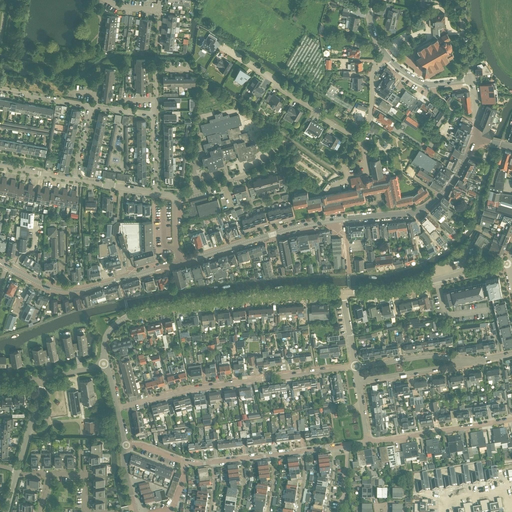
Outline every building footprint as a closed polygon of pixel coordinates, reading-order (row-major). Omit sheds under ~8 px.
[(400,13),(401,10),(393,8),(392,11),(389,11),(388,15),(388,17),(388,16),(385,27),(394,29),(397,16),(396,16),(396,13),(400,13)] [(445,21),(445,14),(429,15),(429,26),(435,26),(444,25),(445,25),(445,21)] [(357,30),(359,18),(351,16),(349,28),(353,29),(352,30),(353,30),(354,30),(355,30),(356,30),(357,30)] [(441,29),(444,27),(444,25),(435,26),(435,29),(433,29),(433,38),(435,40),(418,50),(418,51),(417,52),(417,53),(417,54),(417,55),(418,55),(418,56),(419,56),(420,55),(421,56),(416,58),(417,60),(415,62),(418,68),(421,66),(422,68),(423,68),(425,71),(428,69),(429,71),(438,66),(439,69),(443,67),(441,64),(449,59),(453,57),(453,56),(454,55),(452,52),(451,53),(450,51),(451,50),(451,49),(452,49),(452,48),(452,47),(452,46),(451,45),(451,44),(450,44),(450,43),(449,43),(447,43),(447,42),(447,41),(450,39),(447,34),(440,38),(439,29),(441,29)] [(212,46),(215,40),(208,36),(206,40),(204,39),(202,43),(201,43),(201,44),(201,45),(200,46),(203,48),(201,50),(202,51),(204,53),(205,53),(207,51),(209,52),(210,51),(211,51),(212,49),(213,47),(212,46)] [(148,48),(148,42),(137,41),(137,46),(139,47),(139,50),(144,50),(144,47),(148,48)] [(175,50),(176,43),(173,43),(160,41),(159,44),(164,44),(164,47),(167,48),(166,51),(172,52),(173,50),(175,50)] [(360,54),(360,49),(349,48),(348,56),(359,57),(359,56),(360,56),(360,54)] [(225,60),(224,62),(217,58),(213,63),(220,67),(219,70),(225,74),(232,64),(225,60)] [(143,64),(145,64),(145,60),(136,60),(136,64),(134,64),(135,72),(136,72),(136,75),(145,75),(145,71),(143,71),(143,68),(147,68),(147,67),(143,67),(143,64)] [(362,70),(362,62),(351,63),(351,70),(362,70)] [(487,67),(486,65),(484,66),(482,67),(478,68),(476,68),(477,74),(483,73),(483,74),(487,74),(487,73),(491,72),(487,67)] [(247,77),(249,74),(239,68),(234,79),(241,84),(247,77)] [(392,76),(391,75),(393,74),(391,73),(391,72),(390,71),(389,71),(388,71),(388,70),(387,69),(386,69),(385,69),(385,68),(380,75),(384,78),(383,80),(376,88),(380,90),(377,94),(384,99),(390,90),(393,86),(391,85),(394,80),(395,78),(394,78),(394,77),(393,76),(392,76)] [(113,73),(113,70),(105,69),(104,73),(106,73),(106,76),(101,75),(101,77),(106,77),(105,80),(104,80),(103,84),(112,85),(112,82),(114,82),(115,74),(113,73)] [(175,78),(172,78),(172,74),(170,74),(170,78),(167,78),(167,77),(163,77),(163,85),(167,85),(167,87),(175,87),(175,85),(179,85),(179,76),(175,76),(175,78)] [(190,78),(187,78),(187,74),(186,74),(186,78),(183,78),(183,76),(179,76),(179,85),(182,85),(182,87),(191,87),(191,85),(195,85),(195,76),(190,76),(190,78)] [(143,80),(145,80),(145,75),(136,75),(136,79),(135,79),(135,87),(136,87),(136,91),(145,91),(145,87),(143,87),(143,84),(148,84),(148,82),(143,82),(143,80)] [(258,87),(261,82),(254,78),(248,88),(249,89),(249,90),(252,92),(254,91),(261,96),(264,91),(258,87)] [(359,89),(362,89),(362,78),(354,78),(353,78),(353,82),(354,82),(354,89),(357,89),(357,90),(359,90),(359,89)] [(111,89),(112,85),(103,84),(103,88),(104,89),(104,91),(100,91),(99,92),(104,93),(103,96),(102,96),(101,100),(110,101),(110,97),(112,97),(113,89),(111,89)] [(350,111),(354,105),(336,94),(339,89),(331,84),(325,95),(350,111)] [(414,92),(413,90),(408,87),(401,98),(398,101),(399,101),(411,110),(418,102),(417,101),(416,99),(416,97),(416,94),(414,92)] [(398,101),(401,98),(392,92),(390,90),(384,99),(387,100),(396,106),(399,101),(398,101)] [(463,105),(471,104),(469,91),(464,92),(464,93),(463,93),(463,91),(456,93),(457,93),(452,93),(453,97),(457,96),(457,98),(462,97),(463,105)] [(278,100),(279,98),(273,94),(272,96),(269,94),(266,100),(269,102),(269,101),(274,103),(271,107),(278,111),(283,103),(278,100)] [(486,103),(494,102),(494,100),(494,99),(494,98),(495,95),(481,97),(482,103),(484,103),(484,104),(486,104),(486,103)] [(163,107),(164,107),(168,107),(168,108),(172,108),(172,107),(176,107),(176,103),(180,103),(180,98),(168,98),(168,101),(163,101),(163,107)] [(391,106),(383,100),(378,107),(387,112),(392,115),(394,113),(391,112),(393,107),(391,106)] [(15,111),(17,102),(11,101),(9,110),(9,112),(11,112),(11,110),(15,111)] [(364,117),(368,106),(359,103),(356,111),(359,112),(358,115),(356,121),(360,122),(362,117),(364,117)] [(431,109),(433,105),(430,103),(427,106),(423,103),(419,108),(423,110),(421,112),(429,118),(433,113),(428,110),(430,108),(431,109)] [(464,113),(472,112),(471,104),(463,105),(464,113)] [(295,110),(290,106),(284,116),(289,120),(291,117),(297,121),(302,112),(296,108),(295,110)] [(496,111),(497,110),(487,106),(484,112),(494,115),(498,117),(496,116),(496,111)] [(47,108),(45,116),(52,118),(54,109),(47,108)] [(71,115),(79,116),(81,110),(72,108),(71,115)] [(340,119),(343,114),(334,108),(331,113),(340,119)] [(438,126),(441,123),(446,114),(441,110),(433,122),(438,126)] [(164,121),(172,121),(176,121),(176,115),(180,115),(180,111),(172,111),(172,114),(164,114),(164,121)] [(494,117),(494,115),(484,112),(482,117),(493,121),(492,121),(496,122),(494,121),(494,117)] [(239,127),(230,129),(230,127),(241,124),(238,115),(229,117),(228,115),(226,115),(226,116),(222,117),(221,113),(218,114),(223,132),(227,131),(229,139),(225,140),(231,159),(236,157),(236,156),(238,155),(239,160),(246,158),(247,160),(255,158),(253,151),(257,150),(255,143),(248,145),(248,143),(247,140),(249,139),(247,134),(240,136),(240,134),(241,134),(239,127)] [(385,116),(384,116),(380,113),(377,118),(386,124),(384,127),(391,131),(393,127),(390,125),(392,121),(388,118),(385,116)] [(219,133),(223,132),(218,114),(215,114),(216,119),(212,120),(212,119),(210,120),(210,123),(201,125),(203,134),(215,131),(216,133),(207,136),(208,143),(203,144),(205,151),(207,151),(208,154),(208,156),(202,158),(204,165),(207,164),(209,171),(218,169),(217,166),(224,164),(222,160),(225,159),(225,160),(231,159),(225,140),(221,141),(219,133)] [(468,122),(468,121),(462,117),(461,120),(463,121),(460,128),(470,133),(470,132),(471,132),(471,131),(471,130),(473,125),(471,125),(468,124),(469,123),(468,122)] [(492,122),(492,121),(493,121),(482,117),(481,121),(481,123),(492,127),(492,122)] [(319,136),(323,128),(311,121),(304,132),(304,133),(304,132),(309,135),(310,133),(316,137),(317,135),(319,136)] [(497,129),(492,127),(481,123),(481,126),(484,127),(482,133),(493,137),(497,129)] [(378,135),(382,129),(375,124),(370,133),(370,134),(374,136),(375,133),(378,135)] [(470,133),(463,130),(458,128),(456,132),(455,131),(454,132),(451,131),(450,132),(468,139),(468,138),(469,138),(471,133),(470,133)] [(466,143),(468,139),(450,132),(449,134),(453,136),(454,135),(457,136),(455,139),(455,140),(455,141),(457,142),(458,140),(460,141),(466,144),(467,144),(466,143)] [(337,143),(340,139),(333,135),(332,137),(327,134),(324,139),(329,142),(328,144),(334,148),(337,150),(340,145),(337,143)] [(465,149),(466,144),(460,141),(458,146),(455,145),(454,147),(464,153),(464,152),(465,149)] [(100,149),(101,145),(92,143),(91,149),(99,151),(101,152),(102,150),(100,149)] [(464,153),(454,147),(452,146),(453,146),(452,146),(449,143),(447,148),(453,151),(452,154),(461,158),(464,153)] [(434,154),(436,152),(428,146),(425,150),(433,156),(434,154)] [(98,155),(99,151),(91,149),(89,155),(98,157),(100,158),(100,156),(98,155)] [(63,151),(61,150),(60,153),(62,153),(61,157),(70,158),(71,153),(63,151)] [(437,161),(420,150),(411,163),(420,169),(428,174),(430,171),(433,167),(437,161)] [(506,170),(509,161),(511,153),(505,151),(502,160),(503,160),(500,168),(506,170)] [(458,167),(461,158),(452,154),(449,160),(453,161),(452,164),(458,167)] [(97,163),(98,157),(89,155),(88,161),(97,163)] [(383,175),(380,159),(377,159),(377,158),(372,159),(373,160),(371,161),(369,162),(371,168),(372,168),(374,177),(383,175)] [(449,160),(449,161),(445,159),(443,163),(447,164),(447,166),(456,170),(458,167),(452,164),(453,161),(449,160)] [(479,164),(474,162),(469,159),(464,168),(473,173),(476,167),(477,168),(479,164)] [(95,170),(97,163),(88,161),(87,168),(95,170)] [(441,164),(437,161),(433,167),(437,170),(441,164)] [(67,171),(69,165),(60,163),(59,169),(67,171)] [(440,170),(450,177),(451,178),(455,172),(445,166),(443,170),(441,168),(440,170)] [(94,176),(95,170),(87,168),(85,174),(94,176)] [(470,178),(473,173),(464,168),(461,174),(470,178)] [(506,170),(500,168),(496,181),(504,182),(506,173),(506,170)] [(434,178),(428,174),(420,169),(417,174),(429,181),(428,184),(438,191),(439,191),(444,186),(433,179),(434,178)] [(445,184),(450,177),(440,170),(439,171),(437,174),(435,177),(445,184)] [(286,185),(286,184),(283,174),(279,175),(279,176),(278,176),(280,186),(284,185),(284,187),(284,190),(285,190),(287,189),(286,185)] [(401,197),(396,176),(390,177),(390,174),(383,175),(374,177),(371,177),(372,179),(369,180),(368,175),(350,178),(353,190),(344,191),(345,197),(342,198),(343,199),(344,205),(365,201),(364,194),(385,190),(388,205),(396,204),(397,206),(413,203),(413,202),(415,200),(416,203),(430,193),(426,188),(425,190),(422,186),(418,189),(420,191),(414,195),(413,195),(401,197)] [(471,179),(470,178),(461,174),(460,177),(466,180),(472,183),(472,181),(470,180),(471,179)] [(280,186),(278,176),(277,176),(277,175),(273,176),(273,177),(272,178),(271,175),(270,175),(271,178),(270,178),(269,177),(262,179),(261,179),(262,181),(260,181),(260,178),(259,178),(259,181),(258,182),(258,180),(254,182),(254,183),(257,193),(262,191),(263,196),(265,195),(264,191),(273,188),(274,193),(276,192),(275,187),(280,186)] [(167,186),(173,186),(173,176),(164,176),(164,183),(167,183),(167,186)] [(466,180),(465,182),(458,179),(454,186),(467,192),(467,193),(474,196),(476,191),(475,190),(477,185),(472,183),(466,180)] [(254,183),(252,183),(252,182),(248,183),(251,194),(252,199),(255,198),(254,195),(253,196),(253,194),(257,193),(254,183)] [(248,196),(245,185),(241,187),(242,188),(240,188),(242,198),(247,197),(247,199),(246,199),(247,202),(250,201),(248,196)] [(452,187),(450,191),(460,196),(461,194),(465,196),(466,193),(453,188),(452,187)] [(240,188),(238,189),(238,188),(234,189),(237,200),(238,204),(240,204),(240,201),(239,201),(238,199),(242,198),(240,188)] [(483,206),(483,208),(484,208),(484,209),(498,213),(505,215),(511,217),(511,216),(511,194),(500,193),(488,190),(483,206)] [(344,205),(343,199),(342,198),(345,197),(344,191),(309,198),(307,192),(294,195),(295,196),(293,197),(295,207),(308,204),(309,210),(324,208),(325,213),(345,210),(344,205)] [(450,191),(447,199),(452,201),(457,204),(460,196),(450,191)] [(109,205),(110,197),(103,197),(102,209),(107,209),(106,216),(112,216),(112,205),(109,205)] [(218,198),(208,201),(206,197),(190,202),(191,206),(187,207),(189,211),(188,211),(189,215),(190,215),(191,219),(221,210),(218,198)] [(443,197),(441,199),(442,201),(447,206),(449,207),(450,205),(451,205),(452,204),(452,203),(451,203),(452,201),(447,199),(445,197),(443,197)] [(134,202),(129,202),(129,201),(126,201),(126,214),(134,214),(134,202)] [(441,201),(437,205),(449,218),(450,217),(453,214),(453,212),(449,210),(448,209),(448,208),(449,207),(447,206),(442,201),(441,202),(441,201)] [(142,203),(137,203),(137,202),(134,202),(134,214),(134,215),(137,215),(137,212),(142,212),(142,203)] [(150,205),(145,205),(145,203),(142,203),(142,212),(142,217),(145,217),(145,214),(150,214),(150,205)] [(295,217),(292,206),(287,208),(286,203),(284,203),(285,208),(280,209),(283,219),(283,220),(287,219),(287,218),(288,218),(289,221),(290,221),(289,218),(290,217),(291,218),(295,217)] [(283,219),(280,209),(280,208),(275,209),(274,205),(272,205),(273,210),(268,211),(271,222),(275,221),(275,220),(276,220),(277,223),(278,222),(277,219),(278,219),(279,220),(283,219)] [(437,205),(430,212),(438,219),(440,218),(442,220),(444,218),(445,219),(447,218),(448,219),(449,218),(437,205)] [(268,223),(265,212),(260,213),(259,209),(257,209),(258,214),(253,215),(254,217),(256,226),(257,226),(260,225),(260,224),(261,224),(262,227),(263,227),(263,226),(262,223),(264,223),(264,224),(268,223)] [(483,213),(483,215),(485,215),(496,219),(498,213),(484,209),(484,211),(483,213)] [(20,226),(28,227),(32,227),(33,213),(21,212),(20,226)] [(254,217),(249,218),(248,213),(246,214),(247,219),(242,220),(245,231),(249,230),(249,229),(250,228),(251,231),(252,231),(251,228),(253,228),(253,229),(257,228),(257,226),(256,226),(254,217)] [(498,213),(496,219),(504,221),(511,223),(511,216),(511,217),(505,215),(498,213)] [(435,229),(436,229),(439,225),(428,214),(425,217),(435,229)] [(483,215),(480,225),(481,225),(499,231),(502,232),(510,234),(511,232),(511,229),(511,223),(504,221),(496,219),(485,215),(483,215)] [(435,229),(425,217),(420,221),(434,238),(440,234),(436,229),(435,229)] [(416,220),(412,221),(412,222),(414,232),(417,232),(421,231),(419,226),(418,227),(417,224),(418,224),(418,223),(416,220)] [(450,233),(453,229),(444,220),(440,224),(450,233)] [(232,227),(235,235),(240,233),(236,221),(233,223),(234,226),(232,227)] [(152,248),(152,222),(116,222),(114,224),(113,225),(113,234),(118,235),(122,250),(128,249),(133,266),(155,260),(152,248)] [(400,236),(400,235),(405,235),(405,233),(408,233),(406,222),(397,223),(400,236)] [(235,235),(232,227),(229,228),(228,223),(224,224),(229,237),(235,235)] [(378,237),(380,237),(378,223),(371,224),(373,240),(378,239),(378,237)] [(389,236),(387,224),(387,223),(379,223),(381,235),(385,234),(386,245),(390,244),(391,244),(390,236),(389,236)] [(395,237),(400,236),(397,223),(387,224),(389,236),(390,236),(395,235),(395,237)] [(108,245),(112,244),(113,234),(113,225),(106,224),(105,236),(106,236),(106,238),(101,239),(103,243),(99,244),(100,257),(104,256),(106,262),(103,263),(105,270),(108,269),(113,268),(108,245)] [(364,238),(363,231),(365,231),(364,225),(350,226),(351,235),(351,239),(364,238)] [(478,232),(477,234),(486,237),(506,245),(510,234),(502,232),(499,231),(481,225),(478,232)] [(223,239),(222,236),(224,235),(222,227),(219,228),(219,226),(216,227),(217,231),(215,232),(218,241),(223,239)] [(63,230),(56,230),(56,228),(48,228),(48,236),(52,236),(52,238),(51,238),(52,257),(57,257),(57,255),(64,255),(63,230)] [(218,241),(215,232),(213,233),(211,229),(209,230),(213,243),(218,241)] [(330,243),(329,242),(331,241),(330,231),(330,230),(323,231),(324,241),(324,244),(330,243)] [(425,245),(430,242),(432,241),(429,237),(424,231),(419,234),(422,238),(425,245)] [(203,244),(207,243),(203,232),(193,235),(193,236),(192,237),(191,238),(192,240),(193,240),(194,240),(196,247),(197,247),(198,247),(200,247),(200,245),(203,244)] [(319,241),(318,233),(308,234),(310,247),(315,246),(315,250),(316,250),(318,260),(321,260),(319,241)] [(445,240),(441,235),(440,233),(440,234),(434,238),(441,246),(446,242),(445,240)] [(444,233),(441,235),(445,240),(446,242),(447,243),(450,241),(444,233)] [(310,247),(308,234),(298,236),(300,249),(301,253),(311,251),(310,247)] [(477,234),(472,243),(478,246),(479,246),(481,248),(484,243),(486,237),(477,234)] [(291,251),(300,249),(298,236),(288,238),(291,251)] [(501,256),(506,245),(486,237),(484,243),(490,247),(489,248),(493,250),(497,252),(496,254),(501,256)] [(26,251),(27,239),(19,238),(19,239),(18,250),(26,251)] [(340,254),(341,254),(341,238),(333,239),(334,268),(345,267),(344,259),(340,259),(340,254)] [(293,268),(292,263),(288,239),(285,240),(282,240),(280,241),(285,270),(293,268)] [(14,256),(16,243),(9,242),(7,255),(14,256)] [(433,247),(430,242),(425,245),(430,254),(436,252),(433,247)] [(108,245),(113,268),(121,266),(115,243),(112,244),(108,245)] [(410,247),(405,248),(410,262),(415,260),(412,254),(414,254),(415,254),(418,254),(417,249),(413,250),(412,248),(410,249),(410,247)] [(270,257),(279,255),(278,248),(269,250),(270,257)] [(405,252),(402,254),(402,256),(403,255),(404,258),(404,257),(406,264),(410,262),(405,248),(405,252)] [(250,257),(248,249),(243,251),(246,261),(247,260),(248,260),(249,259),(250,259),(250,258),(251,258),(250,257)] [(245,261),(246,261),(243,251),(237,252),(238,256),(237,256),(239,262),(242,261),(244,261),(245,261)] [(235,266),(238,265),(235,254),(228,256),(231,264),(234,263),(235,266)] [(30,268),(34,260),(26,256),(22,263),(30,268)] [(225,267),(230,265),(227,256),(219,259),(221,265),(222,268),(225,267)] [(385,256),(386,259),(381,259),(381,257),(375,257),(375,260),(376,266),(392,264),(391,256),(385,256)] [(395,267),(404,265),(402,256),(393,258),(395,267)] [(356,270),(364,269),(363,259),(355,260),(356,270)] [(56,272),(59,271),(59,261),(55,261),(55,262),(51,262),(51,263),(44,264),(45,272),(51,271),(51,272),(56,272)] [(227,272),(226,270),(225,267),(222,268),(221,265),(220,265),(218,261),(216,261),(215,261),(215,262),(213,262),(212,263),(210,263),(209,262),(204,263),(203,264),(205,269),(207,274),(208,274),(208,277),(213,275),(214,275),(215,274),(215,275),(216,278),(216,279),(217,280),(219,279),(224,278),(224,277),(225,277),(226,276),(226,275),(227,274),(227,273),(227,272)] [(300,263),(293,265),(295,273),(302,272),(300,263)] [(204,276),(201,264),(192,267),(195,278),(198,277),(200,277),(202,276),(204,276)] [(101,277),(99,270),(100,270),(99,266),(98,266),(98,265),(91,266),(91,267),(91,269),(90,269),(91,278),(92,279),(101,277)] [(76,271),(73,271),(73,267),(67,268),(67,274),(71,274),(71,281),(76,280),(76,271)] [(189,278),(194,277),(191,267),(183,269),(182,269),(187,286),(190,285),(189,280),(190,279),(189,278)] [(182,269),(183,269),(182,268),(173,270),(177,288),(186,285),(186,286),(187,286),(182,269)] [(171,281),(169,282),(168,276),(161,278),(160,277),(157,278),(157,279),(159,288),(164,287),(168,286),(172,284),(171,281)] [(486,284),(482,285),(485,296),(489,296),(489,298),(492,297),(502,344),(504,343),(504,347),(511,345),(511,334),(511,333),(510,324),(509,321),(507,312),(506,310),(507,309),(505,300),(502,301),(501,295),(502,295),(500,286),(499,278),(494,279),(492,279),(485,281),(486,284)] [(151,289),(156,287),(153,279),(148,280),(148,281),(143,283),(144,289),(145,289),(148,288),(148,290),(147,290),(148,293),(152,292),(151,289)] [(132,281),(134,289),(141,287),(141,286),(142,286),(142,284),(141,285),(139,280),(132,281)] [(15,282),(14,283),(11,281),(9,286),(8,285),(8,286),(9,287),(6,293),(13,296),(18,285),(18,284),(17,283),(15,282)] [(482,285),(482,284),(450,291),(451,291),(443,293),(446,305),(447,305),(447,304),(450,303),(451,304),(454,303),(454,304),(454,303),(454,302),(458,301),(458,303),(458,302),(462,302),(461,300),(465,299),(465,301),(466,301),(469,300),(469,299),(472,298),(473,299),(485,296),(482,285)] [(35,292),(33,291),(33,290),(31,288),(29,289),(23,299),(29,302),(30,301),(31,301),(31,300),(31,299),(35,292)] [(110,299),(115,297),(112,288),(104,290),(107,301),(110,300),(110,299)] [(102,302),(107,301),(104,290),(96,293),(99,301),(102,300),(102,302)] [(98,302),(99,301),(96,293),(89,295),(91,304),(95,303),(95,301),(97,301),(98,302)] [(91,304),(89,295),(83,296),(85,306),(91,304)] [(418,300),(420,307),(424,307),(425,308),(429,307),(430,310),(434,309),(433,302),(429,302),(428,296),(422,297),(422,299),(418,300)] [(49,298),(44,297),(41,304),(41,306),(42,307),(43,305),(46,306),(49,298)] [(76,309),(82,307),(80,297),(74,298),(74,301),(69,302),(70,306),(75,305),(76,309)] [(69,302),(69,299),(63,300),(63,303),(58,303),(58,307),(64,307),(64,310),(70,310),(70,306),(69,302)] [(58,303),(58,300),(52,300),(52,303),(49,303),(48,303),(46,310),(52,310),(58,310),(58,307),(58,303)] [(407,310),(414,309),(419,307),(418,300),(406,302),(407,310)] [(401,312),(407,310),(406,302),(399,304),(400,309),(397,309),(398,314),(401,313),(401,312)] [(29,320),(31,317),(33,312),(34,310),(35,308),(28,304),(21,317),(29,320)] [(394,308),(391,309),(390,304),(382,306),(384,316),(390,314),(391,317),(396,316),(394,308)] [(329,312),(328,312),(328,305),(312,306),(312,313),(309,313),(310,320),(329,319),(329,312)] [(380,308),(377,309),(376,305),(368,307),(370,316),(376,315),(377,320),(382,319),(380,308)] [(304,313),(304,312),(304,306),(298,306),(298,316),(298,319),(300,319),(300,316),(304,315),(304,319),(308,319),(307,313),(304,313)] [(286,317),(286,307),(279,308),(280,315),(277,316),(277,321),(280,321),(280,320),(282,320),(282,317),(286,317)] [(366,309),(363,310),(362,307),(354,308),(356,317),(363,316),(364,321),(368,320),(366,309)] [(277,321),(277,316),(274,316),(273,308),(267,308),(268,317),(268,321),(270,321),(270,318),(274,318),(274,322),(277,321)] [(252,319),(256,319),(255,309),(249,310),(250,316),(248,316),(248,322),(252,322),(252,319)] [(192,326),(199,324),(198,315),(190,317),(191,318),(184,319),(185,326),(189,325),(189,324),(192,324),(192,326)] [(9,317),(4,328),(10,331),(15,319),(9,317)] [(174,322),(172,322),(172,320),(165,322),(167,329),(167,331),(176,330),(174,322)] [(163,333),(163,330),(161,322),(155,324),(157,334),(163,333)] [(157,334),(155,324),(148,325),(150,333),(153,332),(154,337),(155,337),(156,340),(158,339),(157,334)] [(146,336),(146,334),(144,326),(137,327),(140,340),(142,339),(142,337),(146,336)] [(138,340),(140,340),(137,327),(131,329),(133,339),(137,338),(138,340)] [(452,337),(448,337),(447,331),(444,331),(445,335),(445,338),(447,345),(453,344),(452,337)] [(440,338),(436,339),(435,333),(432,333),(433,337),(434,340),(435,347),(441,346),(440,338)] [(81,353),(87,352),(85,334),(78,335),(79,342),(81,353)] [(417,350),(423,349),(421,335),(418,336),(418,339),(415,339),(416,343),(416,342),(417,350)] [(428,340),(424,341),(423,335),(421,335),(423,349),(429,348),(428,340)] [(68,355),(74,354),(72,344),(70,336),(64,338),(68,355)] [(416,343),(412,343),(411,337),(409,337),(411,351),(417,350),(416,342),(416,343)] [(483,342),(479,343),(478,337),(476,337),(478,351),(484,350),(483,342)] [(392,345),(392,344),(388,344),(387,338),(385,338),(385,341),(387,355),(393,354),(392,345)] [(460,353),(466,352),(464,339),(462,340),(462,343),(459,343),(458,340),(455,341),(457,350),(460,349),(460,353)] [(472,352),(470,341),(467,342),(466,339),(464,339),(466,352),(472,352)] [(50,359),(57,358),(53,340),(47,341),(48,349),(50,359)] [(124,355),(129,354),(127,347),(132,346),(131,340),(121,342),(124,355)] [(340,346),(346,345),(345,340),(339,341),(336,341),(336,344),(331,345),(331,346),(328,346),(330,356),(341,355),(340,346)] [(120,356),(124,355),(121,342),(118,343),(117,341),(112,342),(114,350),(118,349),(120,356)] [(323,346),(323,345),(322,343),(320,344),(318,345),(319,348),(320,349),(321,357),(326,356),(326,357),(330,356),(328,346),(325,347),(325,346),(323,346)] [(363,359),(370,358),(368,347),(361,348),(360,350),(360,354),(363,353),(363,359)] [(35,361),(44,360),(42,350),(42,348),(33,350),(35,361)] [(294,361),(293,352),(292,348),(290,348),(290,353),(287,354),(286,348),(283,349),(284,356),(287,355),(288,362),(289,362),(289,363),(291,363),(292,362),(294,361)] [(281,356),(284,356),(283,349),(280,349),(281,353),(275,354),(276,364),(282,363),(281,357),(282,357),(281,356)] [(12,365),(21,363),(19,352),(10,353),(11,357),(12,365)] [(132,367),(130,359),(129,355),(118,358),(119,363),(118,363),(119,366),(121,366),(122,369),(132,367)] [(263,356),(255,357),(254,356),(248,356),(249,365),(258,363),(258,366),(264,366),(263,356)] [(175,382),(174,375),(173,375),(171,365),(168,366),(170,373),(167,373),(169,383),(175,382)] [(181,380),(187,378),(184,366),(182,367),(183,370),(179,371),(179,373),(181,380)] [(192,378),(198,377),(196,366),(189,367),(190,374),(192,374),(192,378)] [(136,382),(132,367),(122,369),(123,373),(121,373),(123,381),(125,381),(126,384),(136,382)] [(157,379),(159,386),(165,384),(163,374),(160,375),(158,370),(155,371),(157,379)] [(493,383),(495,382),(493,370),(487,371),(489,380),(492,379),(493,383)] [(157,379),(155,380),(154,377),(153,377),(152,372),(149,372),(151,378),(153,387),(159,386),(157,379)] [(151,378),(147,379),(146,373),(143,374),(147,389),(153,387),(151,378)] [(476,382),(475,373),(469,374),(469,376),(466,377),(468,386),(471,386),(471,383),(476,382)] [(468,386),(466,377),(464,377),(463,374),(457,376),(459,388),(461,388),(461,385),(464,384),(465,387),(468,386)] [(457,389),(459,388),(457,376),(451,376),(452,383),(456,382),(457,389)] [(439,392),(441,391),(439,378),(433,379),(434,386),(437,386),(438,389),(438,388),(439,392)] [(83,405),(95,403),(92,380),(80,382),(81,392),(78,392),(77,391),(69,392),(72,413),(81,412),(79,403),(83,402),(83,405)] [(431,388),(430,383),(427,383),(427,380),(420,381),(423,394),(425,394),(424,391),(431,390),(431,388)] [(321,390),(320,384),(317,385),(316,382),(315,381),(313,381),(313,382),(311,382),(311,389),(312,395),(315,394),(315,391),(321,390)] [(421,395),(423,394),(420,381),(414,382),(415,389),(419,388),(419,391),(420,391),(421,395)] [(139,393),(138,389),(136,382),(126,384),(127,388),(125,389),(126,392),(127,392),(128,396),(139,393)] [(297,394),(300,394),(299,384),(292,385),(293,391),(290,392),(291,399),(297,398),(297,394)] [(398,393),(404,392),(402,384),(396,385),(397,389),(394,389),(395,398),(399,397),(398,393)] [(291,399),(290,392),(287,392),(286,386),(280,387),(281,395),(282,399),(284,399),(284,396),(287,395),(288,399),(291,399)] [(264,398),(270,398),(269,388),(262,389),(263,391),(260,391),(261,400),(264,399),(264,398)] [(248,413),(247,405),(245,390),(239,391),(240,399),(245,398),(246,401),(244,401),(244,405),(246,415),(242,416),(243,421),(249,420),(248,415),(248,413)] [(231,400),(230,393),(224,393),(226,404),(229,404),(230,408),(231,407),(232,409),(231,403),(231,400)] [(11,405),(11,408),(14,408),(14,406),(18,406),(18,403),(24,403),(24,394),(14,394),(11,394),(11,396),(11,401),(11,405)] [(11,401),(11,396),(2,396),(2,397),(0,397),(0,408),(5,408),(5,405),(11,405),(11,401)] [(192,410),(191,407),(189,398),(184,400),(186,408),(187,411),(192,410)] [(494,413),(500,412),(498,399),(496,400),(496,403),(490,404),(491,410),(493,410),(494,413)] [(505,404),(501,405),(500,399),(498,399),(500,412),(506,411),(505,404)] [(181,410),(178,401),(173,403),(176,414),(182,413),(181,410)] [(490,404),(483,405),(483,402),(480,402),(480,405),(482,415),(488,414),(488,411),(491,410),(490,404)] [(162,406),(164,414),(169,413),(170,416),(174,415),(172,406),(168,407),(167,404),(162,406)] [(468,407),(465,408),(464,404),(461,405),(462,405),(464,418),(470,417),(470,414),(472,414),(471,407),(468,407)] [(458,419),(464,418),(462,405),(461,405),(459,406),(460,412),(457,412),(456,409),(453,410),(454,417),(457,417),(458,419)] [(476,416),(482,415),(480,405),(471,407),(472,414),(475,413),(476,416)] [(160,418),(159,416),(157,407),(151,409),(155,422),(157,422),(156,419),(160,418)] [(451,413),(447,414),(446,408),(444,408),(446,421),(452,420),(451,418),(454,417),(453,410),(450,410),(451,413)] [(432,413),(428,414),(428,411),(425,411),(426,417),(427,417),(428,424),(434,423),(432,413)] [(403,428),(410,427),(408,417),(402,418),(402,419),(399,419),(400,425),(403,425),(403,428)] [(13,428),(13,418),(4,418),(4,424),(0,423),(0,427),(10,428),(13,428)] [(86,434),(95,433),(94,421),(85,422),(86,434)] [(384,422),(376,423),(377,429),(380,428),(381,431),(387,430),(386,421),(384,422)] [(322,426),(323,429),(324,438),(330,438),(330,435),(332,434),(332,428),(329,428),(329,427),(326,428),(326,426),(322,426)] [(0,427),(0,430),(0,431),(0,437),(8,437),(10,437),(10,428),(0,427)] [(499,430),(502,444),(508,443),(509,446),(511,446),(511,443),(511,440),(508,440),(508,436),(507,436),(505,429),(499,430)] [(494,445),(502,444),(499,430),(493,431),(494,438),(493,438),(494,442),(494,443),(494,445),(494,446),(491,447),(490,446),(491,446),(491,445),(490,445),(491,450),(492,453),(496,452),(494,445)] [(144,431),(133,432),(134,435),(136,435),(136,438),(139,437),(139,440),(145,439),(144,431)] [(486,444),(485,439),(484,440),(483,432),(477,434),(479,448),(479,450),(487,449),(486,445),(486,444)] [(472,449),(479,448),(477,434),(471,435),(472,442),(471,442),(471,446),(471,447),(472,447),(472,449)] [(0,437),(0,436),(0,446),(8,446),(8,437),(0,437)] [(164,445),(170,445),(169,436),(166,437),(166,439),(160,439),(160,443),(163,442),(164,445)] [(464,450),(464,448),(464,447),(463,443),(462,443),(461,436),(455,437),(457,451),(456,451),(457,454),(462,453),(465,462),(469,462),(469,460),(467,449),(467,450),(464,450)] [(449,451),(445,452),(447,460),(451,459),(449,452),(456,451),(457,451),(455,437),(448,438),(449,445),(448,445),(449,450),(449,451)] [(447,460),(445,452),(445,450),(441,451),(440,447),(438,440),(432,441),(434,455),(435,458),(442,457),(442,460),(447,460)] [(427,456),(434,455),(432,441),(426,442),(427,449),(426,449),(427,453),(426,453),(427,454),(427,456)] [(92,453),(102,453),(102,443),(89,443),(89,450),(92,450),(92,453)] [(417,461),(420,461),(420,463),(424,462),(423,454),(419,455),(417,443),(409,444),(412,459),(416,458),(417,461)] [(405,460),(412,459),(409,444),(402,446),(404,457),(400,458),(401,466),(405,465),(405,460)] [(8,455),(8,446),(0,446),(0,455),(1,456),(1,459),(9,459),(9,455),(8,455)] [(401,466),(400,458),(396,459),(394,447),(387,448),(389,463),(393,462),(394,467),(401,466)] [(382,464),(389,463),(387,448),(379,449),(381,461),(377,462),(379,470),(379,471),(383,470),(382,464)] [(379,470),(377,462),(373,462),(372,450),(364,452),(366,466),(371,465),(372,470),(373,470),(379,470)] [(329,460),(329,456),(331,455),(331,452),(324,453),(324,456),(316,457),(317,461),(319,461),(329,460)] [(360,467),(366,466),(364,452),(357,453),(358,463),(353,464),(353,468),(354,472),(361,471),(360,467)] [(37,463),(41,463),(41,453),(31,453),(31,467),(37,467),(37,463)] [(50,455),(45,455),(45,453),(41,453),(41,463),(44,463),(44,467),(50,467),(50,455)] [(61,463),(64,463),(64,453),(60,453),(59,455),(54,455),(54,467),(61,467),(61,463)] [(67,467),(73,467),(73,453),(64,453),(64,463),(67,463),(67,467)] [(100,457),(102,457),(102,453),(92,453),(92,456),(89,456),(89,462),(100,462),(100,457)] [(135,467),(139,458),(134,456),(130,465),(135,467)] [(289,465),(299,464),(298,459),(301,459),(301,456),(294,457),(294,460),(288,460),(289,465)] [(140,469),(144,460),(139,458),(135,467),(140,469)] [(258,468),(269,467),(268,463),(271,462),(271,459),(263,460),(264,463),(258,464),(258,468)] [(145,471),(149,462),(144,460),(140,469),(145,471)] [(150,473),(154,464),(149,462),(145,471),(150,473)] [(228,472),(238,471),(238,466),(241,466),(240,463),(233,464),(234,467),(228,467),(228,472)] [(484,481),(481,463),(476,464),(476,465),(478,474),(471,475),(472,483),(472,484),(473,485),(474,484),(476,484),(477,484),(480,483),(480,481),(481,481),(484,481)] [(155,475),(159,466),(154,464),(150,473),(155,475)] [(97,476),(107,476),(107,466),(93,466),(93,473),(97,473),(97,476)] [(161,477),(164,468),(159,466),(155,475),(161,477)] [(471,483),(468,466),(463,466),(463,467),(464,476),(458,477),(459,485),(459,486),(459,487),(460,487),(463,486),(466,486),(466,484),(468,483),(470,483),(471,483)] [(199,476),(209,474),(208,470),(211,470),(211,467),(204,468),(204,470),(198,471),(199,476)] [(498,479),(496,467),(491,468),(491,471),(485,473),(485,477),(486,480),(486,481),(486,482),(487,482),(490,482),(494,481),(493,479),(495,479),(497,479),(498,479)] [(166,479),(169,470),(164,468),(161,477),(166,479)] [(457,485),(454,468),(449,469),(451,478),(444,479),(445,487),(445,488),(446,489),(447,489),(449,488),(449,489),(450,489),(450,488),(453,488),(453,486),(454,486),(456,485),(457,485)] [(321,477),(328,477),(327,473),(331,473),(330,469),(320,470),(320,474),(321,474),(321,477)] [(169,470),(166,479),(171,481),(174,472),(169,470)] [(443,487),(441,470),(436,471),(437,480),(430,481),(432,489),(432,490),(432,491),(433,491),(436,491),(438,490),(439,490),(439,489),(439,488),(440,488),(441,488),(443,488),(443,487),(443,488),(443,487)] [(291,481),(297,480),(297,477),(300,477),(300,472),(290,473),(290,478),(291,478),(291,481)] [(430,490),(427,472),(422,473),(424,482),(417,484),(418,491),(418,492),(418,493),(422,493),(423,493),(426,492),(426,490),(427,490),(430,490)] [(93,485),(107,485),(107,476),(97,476),(97,479),(93,479),(93,485)] [(261,485),(267,484),(267,481),(270,480),(270,476),(259,477),(260,481),(261,481),(261,485)] [(318,483),(328,485),(329,480),(328,480),(328,477),(321,477),(322,479),(318,479),(318,483)] [(40,486),(40,479),(26,479),(26,489),(33,488),(33,486),(40,486)] [(231,488),(237,487),(236,484),(240,484),(239,479),(229,480),(229,481),(230,485),(231,488)] [(370,487),(375,487),(375,479),(363,481),(363,485),(364,485),(364,491),(363,491),(363,498),(363,500),(364,500),(365,500),(367,500),(371,500),(370,500),(370,498),(371,498),(371,499),(372,499),(372,491),(370,491),(370,487)] [(287,487),(298,489),(298,484),(297,480),(291,481),(291,483),(288,483),(287,487)] [(201,492),(207,491),(207,488),(210,488),(210,483),(200,484),(200,489),(201,489),(201,492)] [(151,494),(149,484),(139,487),(141,497),(143,496),(151,494)] [(257,491),(267,492),(268,488),(267,484),(261,485),(261,487),(258,486),(257,491)] [(227,494),(237,496),(238,491),(237,491),(237,487),(231,488),(231,490),(228,490),(227,494)] [(404,487),(402,487),(401,487),(395,487),(395,491),(394,491),(393,491),(393,492),(393,493),(393,495),(393,499),(395,499),(395,500),(394,500),(402,500),(402,496),(404,496),(404,491),(404,487)] [(36,492),(33,492),(33,488),(26,489),(23,489),(23,493),(26,494),(26,498),(36,498),(36,492)] [(107,494),(105,494),(105,489),(93,489),(93,495),(97,495),(97,499),(107,499),(107,494)] [(173,499),(176,491),(170,489),(167,496),(173,499)] [(165,495),(165,494),(164,491),(163,491),(161,492),(160,492),(160,495),(161,497),(162,499),(162,502),(164,502),(165,501),(167,501),(168,501),(169,498),(166,497),(165,495)] [(198,498),(208,499),(208,495),(207,491),(201,492),(201,494),(198,494),(198,498)] [(387,498),(387,491),(378,491),(378,499),(378,498),(379,498),(379,500),(382,500),(385,500),(387,500),(387,498)] [(162,502),(162,499),(161,497),(160,495),(160,492),(155,493),(156,498),(154,499),(153,494),(151,494),(143,496),(146,506),(162,502)] [(325,502),(326,498),(316,496),(315,501),(316,501),(315,504),(323,505),(324,502),(325,502)] [(503,509),(501,498),(496,499),(497,504),(494,505),(494,511),(499,511),(499,510),(503,509)] [(107,508),(107,499),(97,499),(97,502),(93,502),(93,508),(107,508)] [(295,506),(296,501),(286,500),(285,504),(286,504),(286,507),(294,509),(294,506),(295,506)] [(494,511),(494,505),(490,506),(489,500),(484,501),(486,511),(490,511),(494,511)] [(433,506),(433,501),(422,501),(422,505),(414,505),(414,509),(427,509),(427,506),(433,506)] [(485,511),(486,511),(484,501),(480,502),(481,507),(477,508),(477,511),(485,511)] [(265,509),(266,505),(255,503),(255,508),(256,508),(255,511),(260,511),(263,511),(264,509),(265,509)] [(477,511),(477,508),(473,508),(472,503),(468,504),(468,511),(477,511)]
